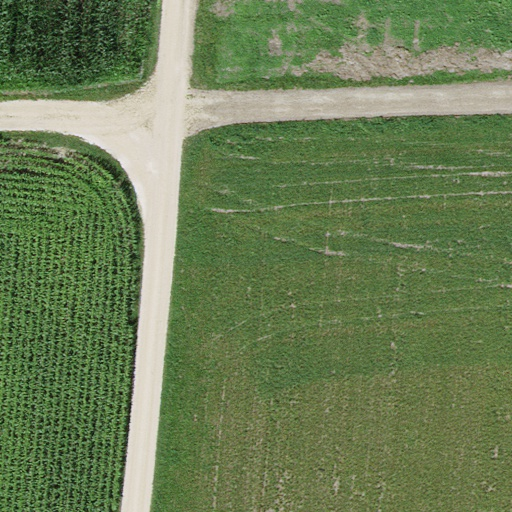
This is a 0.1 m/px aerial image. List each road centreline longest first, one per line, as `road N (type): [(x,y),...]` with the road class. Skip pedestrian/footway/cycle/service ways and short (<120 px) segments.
road 1 (track): [(130,511),(175,0)]
road 2 (track): [(511,97),(0,114)]
